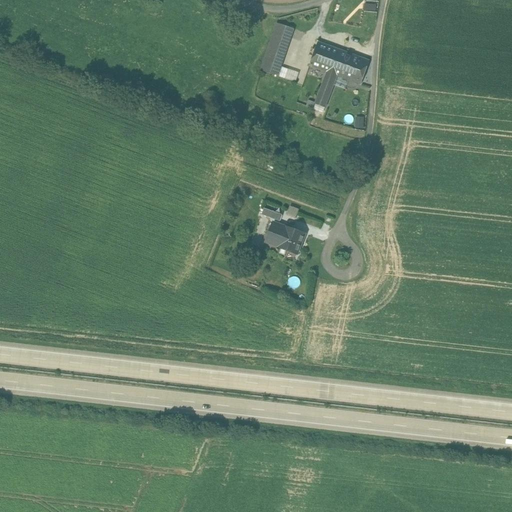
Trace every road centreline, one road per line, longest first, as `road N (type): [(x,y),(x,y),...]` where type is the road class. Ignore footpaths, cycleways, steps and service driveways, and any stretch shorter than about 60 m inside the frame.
road 1 (motorway): [(0,380),(511,438)]
road 2 (motorway): [(511,411),(0,354)]
road 3 (track): [(384,0),(367,142),(324,259),(344,275),(355,266),(342,236)]
